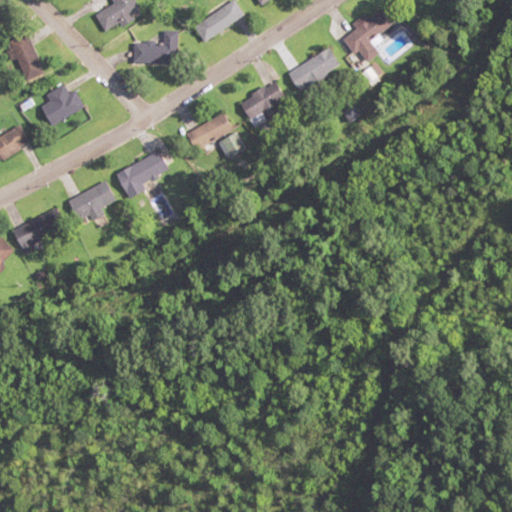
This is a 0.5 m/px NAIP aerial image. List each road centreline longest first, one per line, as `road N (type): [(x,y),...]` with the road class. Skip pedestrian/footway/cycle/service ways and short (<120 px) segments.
road 1 (residential): [(0,199),(144,120),(327,0)]
road 2 (residential): [(144,120),(32,0)]
